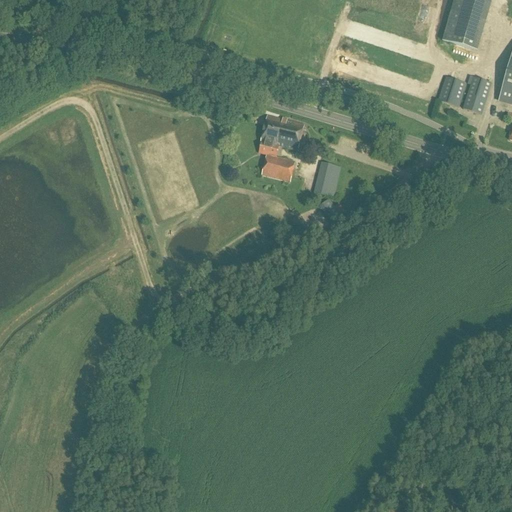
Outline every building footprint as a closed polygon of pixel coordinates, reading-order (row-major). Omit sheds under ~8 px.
[(496,0),(458,0),(447,42),(482,52),(496,0)] [(511,55),(503,86),(499,99),(498,103),(511,107),(511,131),(509,142),(511,142),(511,55)] [(473,78),(469,77),(467,85),(470,86),(462,110),(482,117),(493,85),(473,78)] [(459,109),(467,85),(446,78),(438,103),(459,109)] [(260,152),(275,156),(277,147),(298,152),(305,126),(268,117),(260,144),(262,145),(260,152)] [(262,176),(290,184),(296,163),(266,156),(262,176)] [(313,195),(333,200),(341,168),(321,163),(313,195)] [(319,208),(332,223),(341,216),(329,200),(319,208)]
